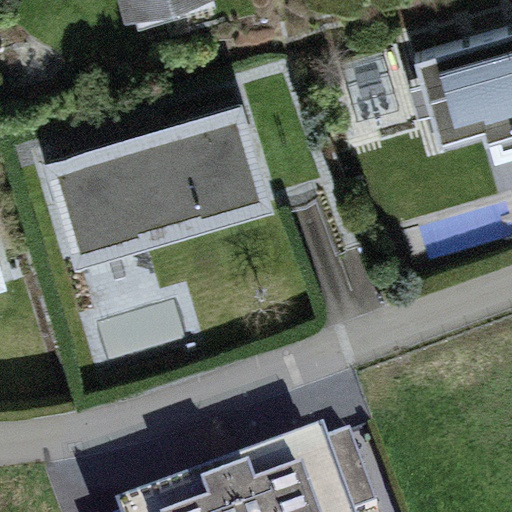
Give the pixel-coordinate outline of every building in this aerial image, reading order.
[(125,0),(133,28),(227,2),(225,0),(125,0)] [(511,167),(511,35),(425,61),(449,144),(488,132),(499,171),(511,167)] [(251,101),(51,159),(83,266),(282,209),(251,101)] [(0,245),(0,289),(12,286),(0,245)] [(368,511),(342,443),(161,511),(368,511)]
